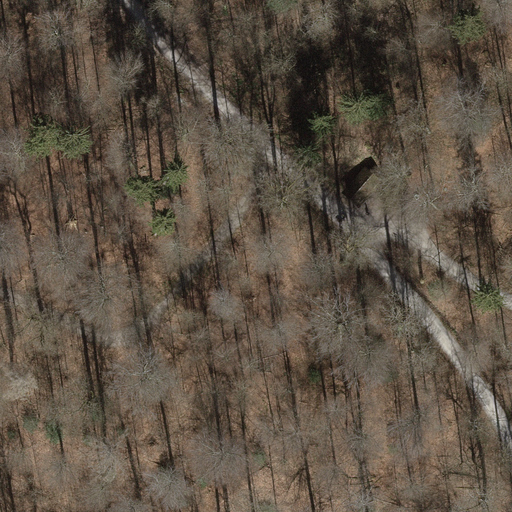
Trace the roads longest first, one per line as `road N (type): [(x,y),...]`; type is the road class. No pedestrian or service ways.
road 1 (track): [(511,442),(460,360),(356,230)]
road 2 (track): [(267,150),(127,0)]
road 3 (track): [(511,301),(387,234),(356,230)]
